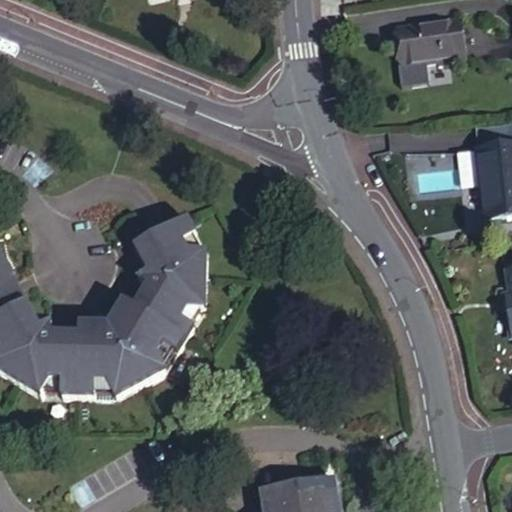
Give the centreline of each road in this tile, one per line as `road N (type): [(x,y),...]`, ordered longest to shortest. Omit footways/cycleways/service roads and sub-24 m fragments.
road 1 (residential): [(316,134),(281,137),(239,127),(0,28)]
road 2 (residential): [(443,450),(416,313),(351,196)]
road 3 (residential): [(299,0),(316,134)]
